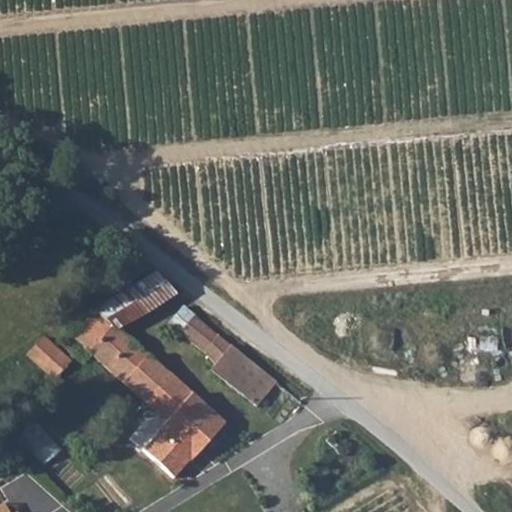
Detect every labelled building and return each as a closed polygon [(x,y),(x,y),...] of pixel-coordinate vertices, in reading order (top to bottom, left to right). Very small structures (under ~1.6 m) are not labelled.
[(141,282),(160,302),(173,294),(153,274),(147,278),(141,282)] [(124,293),(143,313),(160,302),(141,282),(129,289),(124,293)] [(93,312),(116,330),(143,313),(124,293),(93,312)] [(195,318),(182,307),(168,324),(181,334),(195,318)] [(116,330),(93,312),(63,345),(74,355),(82,346),(143,402),(168,375),(116,330)] [(195,318),(181,334),(217,363),(230,346),(195,318)] [(55,380),(70,363),(42,338),(27,354),(55,380)] [(275,382),(241,354),(220,380),(255,407),(275,382)] [(168,375),(143,402),(160,416),(157,420),(148,420),(131,441),(176,478),(191,459),(187,455),(195,446),(201,450),(225,422),(168,375)] [(25,436),(43,458),(59,445),(40,423),(25,436)]
